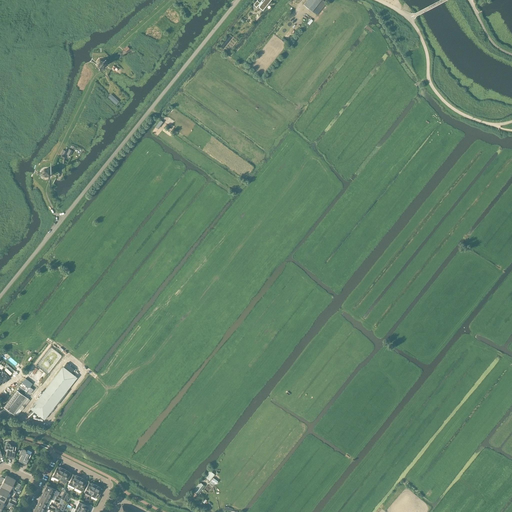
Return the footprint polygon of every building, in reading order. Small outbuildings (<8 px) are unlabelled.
[(256,0),(253,5),(256,7),(258,5),(259,6),(258,7),(262,11),(265,7),(264,6),(269,1),(270,2),(270,0),(256,0)] [(306,0),(303,5),(311,11),(312,11),(316,15),(326,3),(322,0),(306,0)] [(96,63),(96,64),(96,66),(97,67),(99,68),(100,69),(102,69),(104,68),(105,67),(106,66),(106,64),(106,63),(106,61),(105,60),(103,59),(102,59),(100,59),(99,59),(97,60),(96,61),(96,62),(96,63)] [(113,96),(110,100),(115,105),(119,101),(113,96)] [(41,173),(41,175),(42,176),(43,177),(44,178),(46,178),(47,178),(49,177),(50,176),(50,175),(50,173),(50,172),(49,170),(48,169),(47,169),(45,169),(44,169),(43,170),(42,171),(41,172),(41,173)] [(63,366),(30,408),(44,419),(77,377),(63,366)] [(14,414),(22,404),(27,398),(24,395),(29,388),(29,387),(30,386),(32,384),(26,379),(22,382),(3,406),(14,414)] [(4,448),(7,449),(6,455),(8,456),(9,457),(9,458),(13,459),(16,446),(10,445),(10,444),(10,443),(9,443),(8,442),(7,442),(6,443),(5,443),(5,445),(4,448)] [(21,454),(18,460),(21,461),(21,462),(20,464),(25,466),(31,455),(26,452),(26,451),(26,450),(25,449),(24,449),(24,448),(23,449),(22,449),(21,450),(21,451),(19,453),(21,454)] [(52,476),(59,479),(64,469),(60,466),(59,467),(57,466),(53,473),(52,476)] [(64,469),(59,479),(66,482),(70,473),(68,472),(69,471),(64,469)] [(209,481),(215,474),(210,470),(204,476),(209,481)] [(68,484),(75,487),(80,477),(75,475),(73,474),(68,484)] [(6,475),(3,481),(12,485),(15,479),(6,475)] [(80,477),(75,487),(81,491),(86,481),(84,480),(84,479),(80,477)] [(218,481),(213,477),(208,484),(213,487),(215,484),(216,484),(218,481)] [(3,481),(0,486),(9,491),(12,485),(3,481)] [(194,499),(204,485),(200,482),(193,491),(194,493),(191,496),(194,499)] [(88,483),(84,492),(91,495),(96,485),(91,483),(91,484),(88,483)] [(43,489),(55,495),(57,490),(46,485),(45,488),(44,488),(43,489)] [(96,485),(91,495),(98,499),(102,489),(100,488),(100,487),(96,485)] [(0,486),(0,487),(0,493),(7,496),(9,491),(0,486)] [(42,494),(53,500),(55,495),(43,489),(42,491),(43,491),(42,494)] [(38,498),(48,503),(50,498),(52,500),(53,500),(42,494),(40,497),(39,497),(38,498)] [(39,500),(37,503),(45,507),(48,503),(38,498),(38,500),(39,500)] [(79,501),(75,508),(83,511),(86,511),(88,509),(87,509),(88,506),(79,501)] [(34,507),(42,511),(46,511),(48,509),(45,508),(45,507),(37,503),(36,506),(34,506),(34,507)]
